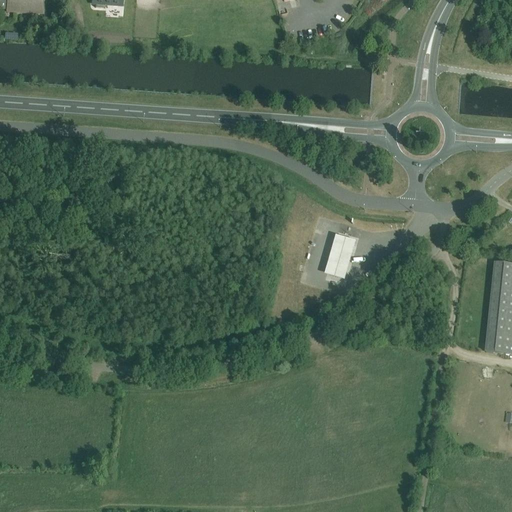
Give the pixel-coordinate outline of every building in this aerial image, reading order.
[(6,13),(43,15),(44,0),(0,0),(0,10),(7,11),(6,13)] [(92,0),(92,5),(95,5),(95,9),(105,9),(105,6),(122,7),(122,0),(92,0)] [(358,246),(337,240),(329,267),(325,281),(346,287),(350,273),(358,246)] [(511,266),(496,266),(486,352),(511,354),(511,266)] [(450,430),(462,430),(463,406),(451,406),(450,430)]
